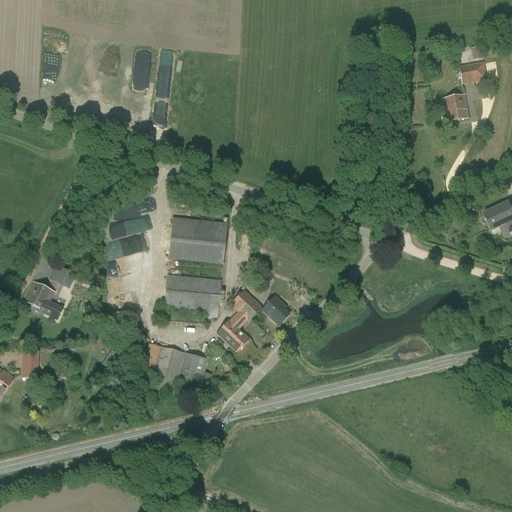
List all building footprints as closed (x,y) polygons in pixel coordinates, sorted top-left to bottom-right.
[(483,60),(481,47),(470,49),(472,61),(483,60)] [(458,68),(461,86),(487,81),(483,63),(458,68)] [(468,120),(463,97),(441,101),(445,124),(468,120)] [(511,209),(509,203),(484,215),(492,232),(505,226),(508,234),(511,232),(511,209)] [(169,262),(222,267),(227,225),(173,218),(169,262)] [(146,271),(154,269),(151,255),(110,263),(114,280),(109,281),(111,294),(149,287),(146,271)] [(50,280),(69,289),(76,276),(56,266),(50,280)] [(272,280),(265,270),(258,275),(264,285),(272,280)] [(218,316),(221,281),(167,276),(164,309),(162,309),(162,314),(158,313),(158,322),(206,326),(206,323),(213,324),(213,316),(218,316)] [(77,278),(75,284),(91,290),(93,285),(77,278)] [(54,293),(33,283),(23,301),(40,311),(39,313),(57,320),(63,309),(49,303),(54,293)] [(237,313),(216,335),(237,355),(249,341),(238,331),(247,322),(248,323),(261,308),(244,292),(230,307),(237,313)] [(274,298),(261,312),(280,328),(289,316),(284,311),(286,309),(274,298)] [(223,346),(217,340),(212,347),(218,352),(223,346)] [(148,345),(140,375),(153,378),(150,390),(175,396),(177,383),(201,390),(208,361),(184,354),(148,345)] [(39,362),(22,361),(21,368),(21,380),(37,381),(39,362)] [(4,372),(3,373),(0,370),(0,397),(1,398),(15,380),(4,372)]
